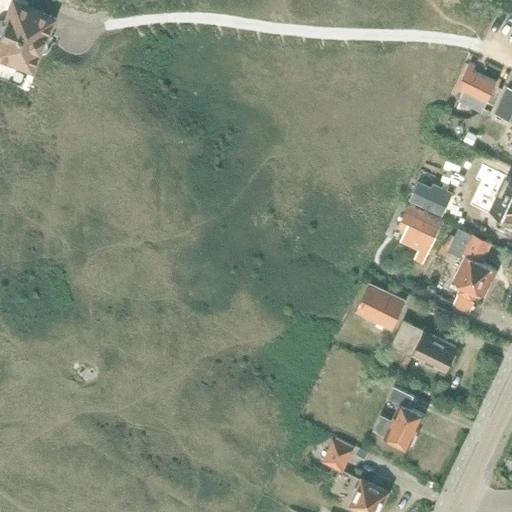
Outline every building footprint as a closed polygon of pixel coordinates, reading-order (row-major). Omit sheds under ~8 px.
[(0,37),(1,38),(0,40),(0,61),(30,74),(52,18),(15,3),(7,24),(3,24),(0,24),(0,37)] [(466,79),(462,89),(464,90),(459,100),(483,112),(484,110),(488,102),(489,99),(498,82),(474,70),(477,65),(470,62),(463,78),(466,79)] [(496,121),(493,127),(504,132),(511,132),(511,137),(510,141),(511,142),(511,89),(507,87),(491,119),(496,121)] [(488,102),(484,110),(490,113),(495,102),(489,99),(488,102)] [(467,130),(462,141),(473,147),(478,135),(467,130)] [(496,212),(506,218),(511,220),(511,179),(480,164),(476,174),(482,177),(478,186),(503,198),(496,212)] [(419,180),(410,199),(443,215),(454,191),(449,189),(450,185),(445,183),(443,186),(434,182),(432,186),(419,180)] [(406,210),(398,227),(405,231),(401,241),(417,249),(418,247),(429,252),(441,227),(406,210)] [(451,234),(446,245),(450,247),(448,251),(462,257),(463,254),(469,257),(456,282),(463,285),(459,292),(472,299),(476,292),(483,295),(490,280),(491,280),(497,270),(482,263),(491,243),(459,228),(455,236),(451,234)] [(370,284),(358,310),(393,326),(405,300),(370,284)] [(403,322),(392,344),(447,369),(449,363),(452,364),(456,354),(455,353),(458,347),(403,322)] [(405,356),(401,365),(406,367),(410,358),(405,356)] [(381,413),(374,429),(410,447),(425,415),(409,408),(415,395),(395,385),(388,398),(402,404),(395,420),(381,413)] [(335,442),(325,462),(342,470),(352,450),(335,442)] [(359,446),(355,453),(365,459),(369,451),(359,446)] [(356,492),(351,504),(367,511),(378,511),(388,492),(363,480),(358,488),(356,487),(354,491),(356,492)]
